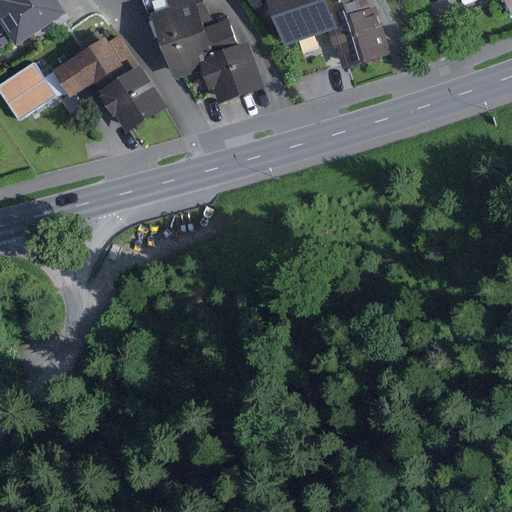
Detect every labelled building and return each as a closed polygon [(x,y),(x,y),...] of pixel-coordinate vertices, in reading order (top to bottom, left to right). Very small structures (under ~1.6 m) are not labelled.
[(3,0),(0,2),(0,21),(17,48),(69,14),(59,0),(3,0)] [(183,80),(210,71),(206,58),(247,44),(238,18),(221,24),(212,0),(166,0),(161,2),(165,13),(161,15),(163,21),(158,23),(163,38),(168,36),(183,80)] [(279,0),(293,43),(329,30),(339,27),(330,0),(279,0)] [(367,0),(330,0),(339,27),(329,30),(335,48),(341,46),(348,67),(393,53),(379,7),(370,10),(367,0)] [(139,67),(118,33),(55,72),(71,98),(96,83),(104,95),(100,97),(113,118),(117,116),(127,133),(168,108),(142,65),(139,67)] [(247,44),(206,58),(210,71),(217,91),(222,89),(227,104),(273,88),(257,41),(247,44)]
